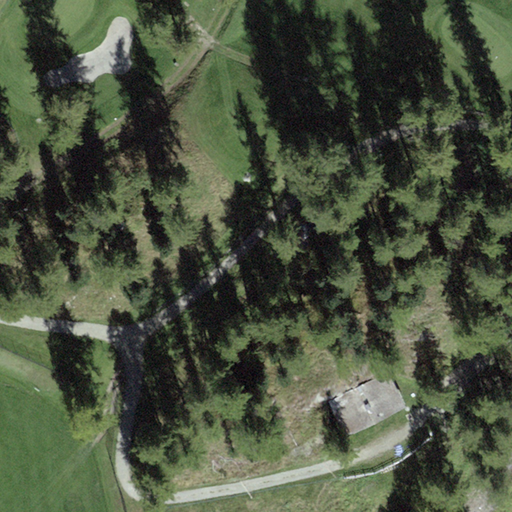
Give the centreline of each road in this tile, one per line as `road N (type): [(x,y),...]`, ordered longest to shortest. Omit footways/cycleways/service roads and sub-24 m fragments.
road 1 (track): [(0,317),(126,345),(190,296),(296,190),(353,155),(409,131),(511,125)]
road 2 (track): [(511,309),(415,423),(388,446),(321,472),(182,498),(140,497),(122,469),(131,387)]
